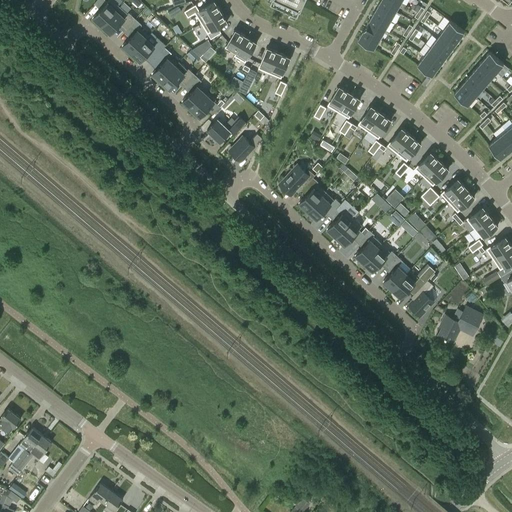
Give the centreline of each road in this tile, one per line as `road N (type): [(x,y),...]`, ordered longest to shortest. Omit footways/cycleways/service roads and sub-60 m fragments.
road 1 (residential): [(233,0),(257,24),(392,96),(494,192)]
road 2 (residential): [(223,192),(251,180),(409,324),(401,360)]
road 3 (residential): [(401,360),(223,192)]
road 4 (residential): [(63,44),(91,30),(186,116),(179,151)]
road 5 (residential): [(179,151),(63,44)]
road 6 (residential): [(505,459),(401,360)]
road 7 (residential): [(203,511),(96,434)]
road 8 (residential): [(96,434),(0,359)]
